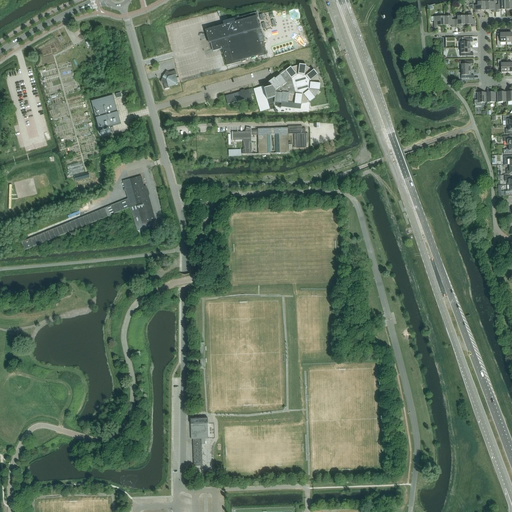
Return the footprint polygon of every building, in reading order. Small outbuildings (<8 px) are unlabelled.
[(491,0),(492,1),(485,2),(485,10),(492,10),(492,12),(495,12),(495,5),(494,0),(491,0)] [(498,5),(495,5),(495,12),(498,12),(498,10),(505,10),(505,1),(498,1),(498,5)] [(478,11),(485,10),(485,2),(477,2),(477,6),(474,6),(475,13),(478,13),(478,11)] [(258,55),(259,57),(267,55),(263,42),(260,43),(258,34),(261,33),(259,27),(258,24),(257,21),(257,18),(258,17),(257,13),(223,22),(224,25),(207,30),(213,51),(222,49),(227,66),(241,62),(240,60),(258,55)] [(472,16),(471,16),(471,13),(467,13),(467,16),(465,16),(465,25),(472,24),(472,27),(475,27),(475,19),(472,19),(472,16)] [(451,16),(444,17),(444,25),(451,25),(451,27),(455,27),(454,20),(451,20),(451,16)] [(457,20),(454,20),(455,27),(458,27),(458,25),(465,25),(465,16),(457,16),(457,20)] [(434,21),(434,28),(437,28),(437,25),(444,25),(444,17),(431,17),(431,21),(434,21)] [(500,43),(506,42),(506,33),(500,33),(500,38),(497,38),(497,46),(500,45),(500,43)] [(460,43),(461,48),(470,47),(470,42),(473,42),(473,39),(464,39),(464,38),(458,39),(458,43),(460,43)] [(461,48),(461,53),(460,53),(460,56),(473,56),(473,53),(470,53),(470,47),(461,48)] [(501,73),(507,73),(507,63),(501,63),(501,60),(497,60),(498,66),(501,66),(501,73)] [(473,61),(460,61),(460,65),(461,65),(461,70),(471,70),(470,64),(473,64),(473,61)] [(280,75),(275,79),(274,78),(269,82),(270,84),(263,85),(267,99),(275,97),(274,103),(281,103),(281,102),(288,103),(288,102),(294,103),(294,104),(301,105),(301,104),(309,102),(310,102),(315,98),(315,97),(319,90),(320,90),(320,84),(319,83),(317,76),(318,75),(314,70),(313,70),(306,66),(306,65),(299,64),(299,65),(291,67),(285,71),(280,75)] [(461,70),(461,75),(461,79),(474,78),(474,75),(471,75),(471,70),(461,70)] [(178,85),(177,82),(180,81),(179,77),(176,78),(175,76),(177,75),(175,71),(169,72),(166,71),(165,74),(165,73),(162,79),(160,82),(163,83),(165,89),(169,88),(169,87),(178,85)] [(249,90),(243,91),(225,96),(228,104),(245,99),(246,103),(253,101),(249,90)] [(497,102),(506,102),(506,92),(497,93),(497,102)] [(477,100),(474,100),(475,105),(476,106),(481,106),(481,103),(486,102),(486,93),(477,93),(477,100)] [(486,93),(486,102),(495,102),(495,93),(486,93)] [(118,114),(118,112),(113,95),(91,101),(99,130),(121,124),(118,114)] [(503,116),(503,121),(503,125),(506,125),(508,125),(511,124),(511,119),(509,119),(509,116),(503,116)] [(232,141),(243,141),(243,150),(242,150),(242,154),(252,154),(251,135),(258,135),(258,153),(268,153),(267,135),(276,135),(277,150),(279,150),(279,152),(288,152),(288,149),(291,149),(291,144),(288,144),(288,134),(294,134),(294,148),(296,148),(306,148),(308,147),(308,133),(305,133),(305,128),(302,128),(302,126),(285,126),(285,129),(258,130),(251,130),(251,129),(246,127),(245,132),(232,132),(232,141)] [(506,145),(509,145),(511,144),(511,139),(509,139),(509,136),(503,136),(503,141),(506,141),(506,145)] [(506,149),(506,150),(503,150),(503,154),(511,154),(511,144),(509,145),(509,149),(506,149)] [(81,162),(72,165),(74,174),(84,172),(81,162)] [(158,230),(148,192),(147,189),(145,190),(141,176),(123,181),(128,199),(29,239),(27,240),(21,242),(25,250),(130,207),(138,235),(158,230)] [(190,419),(191,425),(191,439),(193,439),(194,466),(203,466),(202,445),(206,445),(205,439),(208,438),(208,424),(208,418),(190,419)]
